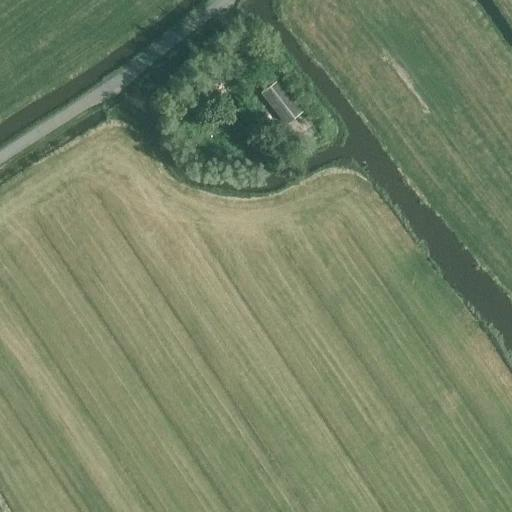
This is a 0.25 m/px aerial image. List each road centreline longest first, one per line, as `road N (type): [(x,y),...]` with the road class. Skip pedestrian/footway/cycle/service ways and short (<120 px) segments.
road 1 (track): [(383,359),(174,198),(113,92)]
road 2 (unclassified): [(0,159),(113,92),(226,0)]
road 3 (track): [(511,200),(369,0)]
